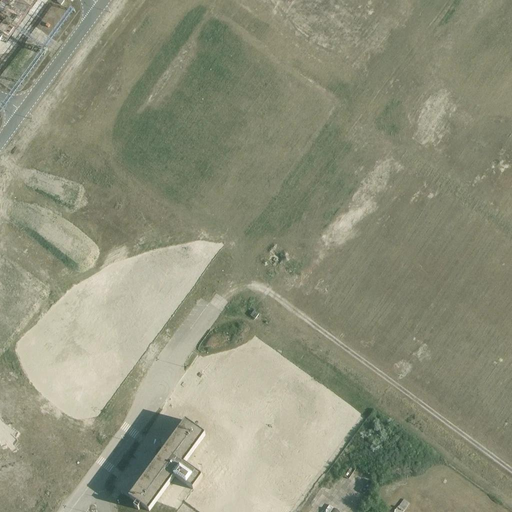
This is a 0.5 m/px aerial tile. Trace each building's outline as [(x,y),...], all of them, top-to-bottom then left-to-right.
[(0,0),(0,39),(5,43),(13,32),(19,25),(19,24),(27,13),(9,0),(0,0)] [(337,0),(278,0),(336,34),(333,34),(333,38),(349,48),(361,27),(361,20),(351,14),(351,9),(344,5),(344,0),(337,0)] [(104,161),(236,249),(340,93),(209,5),(104,161)] [(463,36),(469,40),(482,21),(476,17),(463,36)] [(78,434),(100,448),(115,426),(63,392),(55,404),(85,423),(78,434)] [(184,463),(205,434),(185,420),(163,450),(161,449),(157,454),(159,455),(129,498),(137,503),(134,507),(138,510),(141,506),(149,511),(174,476),(193,490),(202,477),(184,463)]
